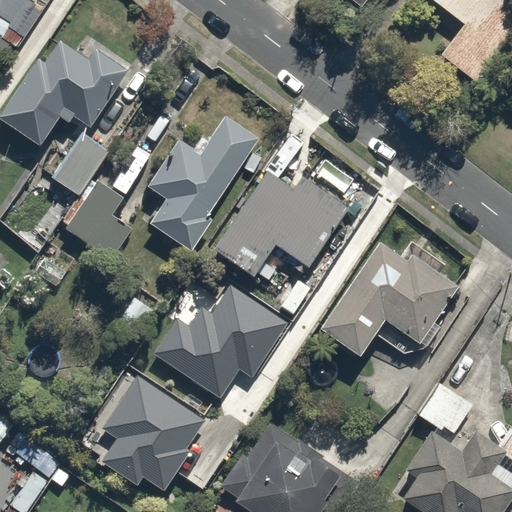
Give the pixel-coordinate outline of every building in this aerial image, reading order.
[(511,0),(424,0),(454,19),(431,56),(473,83),(511,21),(511,0)] [(78,124),(122,67),(96,47),(86,59),(52,33),(0,100),(0,119),(31,144),(53,116),(62,123),(67,116),(78,124)] [(511,82),(502,96),(511,103),(511,82)] [(202,210),(257,134),(224,110),(194,152),(172,136),(141,179),(159,193),(141,218),(184,249),(209,215),(202,210)] [(72,192),(103,151),(72,128),(41,168),(72,192)] [(304,317),(368,224),(268,155),(204,246),(246,275),(269,242),(298,262),(274,297),(304,317)] [(117,194),(90,176),(58,225),(104,254),(122,227),(104,215),(117,194)] [(431,308),(448,284),(403,252),(399,258),(373,240),(309,330),(350,359),(378,318),(415,344),(437,313),(431,308)] [(511,434),(434,379),(410,412),(426,423),(396,465),(405,472),(391,492),(418,511),(492,511),(508,489),(483,471),(498,451),(511,461),(511,434)] [(308,511),(337,466),(266,422),(223,492),(254,511),(308,511)]
